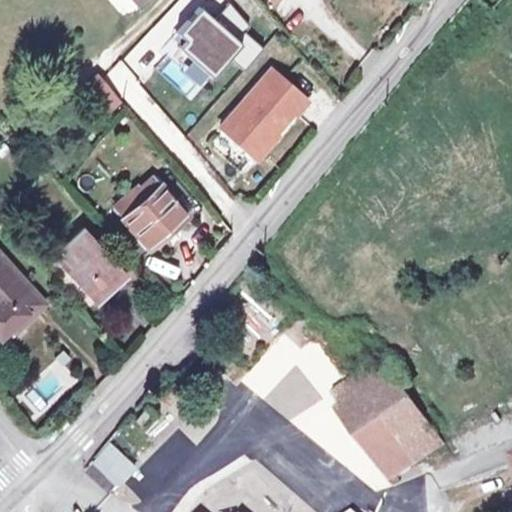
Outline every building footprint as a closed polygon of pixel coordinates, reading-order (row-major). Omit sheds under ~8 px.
[(186,0),(172,0),(147,36),(164,48),(194,5),(186,0)] [(202,6),(178,32),(186,39),(179,46),(213,76),(230,56),(245,70),(265,47),(246,31),(251,25),(231,1),(216,18),(202,6)] [(273,68),(222,126),(256,156),(296,111),(299,113),(304,107),(310,100),(273,68)] [(96,74),(79,91),(106,117),(122,100),(96,74)] [(159,184),(153,178),(137,192),(144,200),(123,218),(133,229),(120,240),(135,256),(148,245),(150,248),(189,215),(161,182),(159,184)] [(80,277),(76,281),(95,302),(127,272),(85,225),(56,250),(80,277)] [(44,304),(0,254),(0,335),(1,336),(13,325),(16,328),(44,304)] [(392,354),(336,392),(400,484),(456,447),(392,354)] [(149,409),(137,423),(146,430),(158,416),(149,409)] [(104,445),(84,470),(112,495),(133,470),(104,445)]
